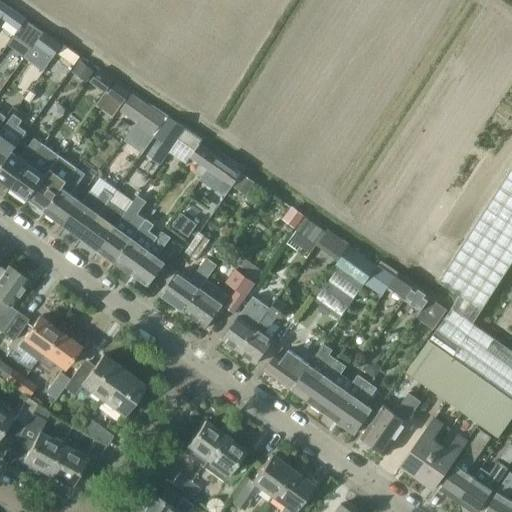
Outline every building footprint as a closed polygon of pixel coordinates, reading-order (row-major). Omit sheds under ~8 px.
[(17,29),(24,19),(25,17),(8,5),(0,16),(17,29)] [(42,32),(24,19),(15,31),(34,43),(42,32)] [(34,43),(55,57),(64,45),(44,30),(42,32),(34,43)] [(76,57),(62,47),(55,57),(53,59),(67,69),(76,57)] [(106,93),(115,80),(100,70),(91,82),(106,93)] [(107,94),(122,105),(131,92),(116,82),(107,94)] [(121,112),(137,123),(150,105),(133,93),(121,112)] [(136,122),(129,132),(148,145),(155,135),(154,134),(167,116),(150,105),(137,123),(136,122)] [(0,131),(0,166),(11,151),(12,152),(27,132),(19,126),(22,120),(13,114),(9,119),(0,131)] [(179,138),(179,139),(186,129),(169,117),(155,137),(172,148),(179,138)] [(202,140),(186,129),(179,139),(196,150),(197,151),(202,144),(200,143),(202,140)] [(11,151),(0,166),(0,179),(11,187),(42,144),(34,138),(20,157),(12,152),(11,151)] [(11,187),(27,199),(59,156),(42,144),(11,187)] [(191,158),(208,169),(218,155),(202,144),(197,151),(196,150),(191,158)] [(234,167),(218,155),(208,169),(225,181),(234,167)] [(27,199),(45,212),(76,168),(59,156),(27,199)] [(451,309),(406,372),(498,437),(511,417),(511,351),(473,324),(511,262),(511,165),(438,281),(459,295),(451,309)] [(60,223),(64,226),(81,202),(71,194),(85,175),(76,168),(45,212),(60,223)] [(246,195),(255,182),(243,174),(234,186),(246,195)] [(64,226),(81,238),(112,194),(104,188),(99,196),(90,189),(81,202),(64,226)] [(112,194),(81,238),(99,250),(124,215),(124,214),(133,201),(117,190),(113,195),(112,194)] [(124,215),(99,250),(116,263),(136,236),(147,220),(138,214),(146,202),(137,196),(133,201),(124,214),(124,215)] [(292,206),(283,219),(295,228),(305,216),(292,206)] [(294,233),(313,247),(314,247),(316,245),(315,244),(325,230),(306,217),(294,233)] [(148,219),(147,220),(136,236),(116,263),(132,274),(149,251),(148,250),(141,245),(156,225),(148,219)] [(337,260),(349,243),(328,229),(327,231),(325,230),(315,244),(316,245),(337,260)] [(162,231),(148,250),(149,251),(132,274),(149,287),(166,263),(157,256),(170,237),(162,231)] [(200,231),(185,252),(197,260),(211,239),(200,231)] [(349,243),(337,260),(338,261),(335,265),(364,285),(372,274),(374,275),(380,267),(378,265),(349,245),(350,244),(349,243)] [(244,256),(235,268),(226,281),(238,290),(226,306),(234,312),(264,271),(244,256)] [(160,295),(183,311),(206,278),(217,264),(207,257),(191,279),(178,270),(160,295)] [(391,287),(400,274),(382,261),(378,265),(380,267),(374,275),(391,287)] [(0,330),(3,333),(18,311),(11,307),(30,280),(9,265),(5,270),(0,266),(0,298),(2,300),(0,303),(0,330)] [(400,274),(391,287),(406,298),(408,296),(409,297),(417,285),(400,274)] [(229,295),(207,279),(206,278),(183,311),(206,327),(229,295)] [(417,285),(409,297),(413,300),(411,303),(416,307),(418,303),(424,307),(426,308),(432,299),(431,297),(432,295),(417,285)] [(222,339),(239,351),(270,308),(270,307),(253,295),(222,339)] [(278,298),(272,305),(270,307),(270,308),(239,351),(256,363),(274,339),(266,333),(273,323),(278,317),(283,318),(288,315),(290,310),(287,305),(278,298)] [(448,309),(432,299),(426,308),(424,307),(417,317),(434,329),(448,309)] [(14,340),(29,319),(18,311),(3,333),(14,340)] [(24,338),(44,352),(45,353),(60,332),(39,317),(24,338)] [(50,369),(56,361),(65,367),(80,347),(60,332),(45,353),(44,352),(38,360),(50,369)] [(309,364),(311,365),(293,390),(309,401),(338,359),(331,354),(334,349),(325,343),(309,364)] [(311,365),(309,364),(290,350),(284,358),(278,354),(266,370),(293,390),(311,365)] [(74,393),(80,384),(101,400),(124,370),(103,354),(94,366),(84,358),(70,376),(72,378),(66,387),(74,393)] [(324,412),(341,388),(341,387),(335,383),(347,366),(338,359),(309,401),(324,412)] [(5,379),(19,389),(27,379),(13,369),(5,379)] [(144,385),(124,370),(101,400),(122,415),(144,385)] [(62,384),(66,387),(72,378),(70,376),(63,371),(47,392),(53,396),(62,384)] [(341,388),(324,412),(340,423),(369,381),(359,374),(354,382),(348,377),(341,387),(341,388)] [(29,397),(37,386),(27,379),(19,389),(29,397)] [(378,388),(372,383),(369,381),(340,423),(356,434),(373,410),(366,405),(378,388)] [(15,417),(28,423),(38,405),(38,404),(25,397),(15,417)] [(383,454),(416,408),(410,403),(399,419),(384,408),(362,439),(383,454)] [(28,423),(18,441),(31,449),(25,461),(49,474),(64,446),(40,433),(50,414),(38,405),(28,423)] [(0,437),(13,419),(0,409),(0,437)] [(80,429),(108,445),(114,436),(89,417),(80,429)] [(418,478),(442,444),(433,438),(443,424),(435,418),(401,466),(418,478)] [(183,451),(203,466),(225,435),(205,421),(183,451)] [(459,501),(475,478),(474,478),(467,473),(490,438),(480,431),(441,488),(459,501)] [(223,480),(228,474),(245,450),(225,435),(203,466),(223,480)] [(442,444),(418,478),(434,489),(467,441),(459,435),(449,449),(442,444)] [(499,459),(509,466),(511,460),(511,447),(509,445),(499,459)] [(88,479),(99,459),(88,453),(85,458),(64,446),(49,474),(70,486),(77,473),(88,479)] [(273,455),(252,483),(249,481),(234,503),(245,510),(260,488),(273,498),(293,470),(273,455)] [(475,478),(459,501),(475,511),(476,511),(491,490),(508,469),(498,462),(490,473),(481,467),(474,478),(475,478)] [(293,470),(273,498),(285,506),(280,511),(291,511),(312,484),(293,470)] [(172,483),(184,492),(192,482),(179,473),(172,483)] [(485,511),(509,511),(511,507),(511,499),(509,498),(511,491),(511,474),(510,473),(496,493),(485,511)] [(199,487),(192,482),(184,492),(191,497),(199,487)] [(150,491),(136,511),(188,511),(193,504),(169,486),(161,498),(150,491)]
